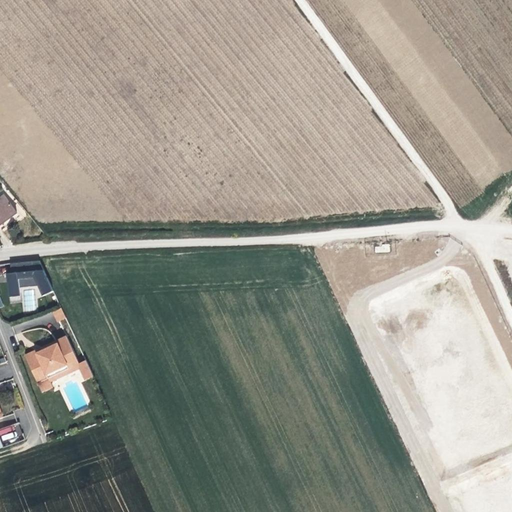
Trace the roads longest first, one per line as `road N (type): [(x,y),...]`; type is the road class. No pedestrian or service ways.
road 1 (track): [(79,246),(459,223),(511,229)]
road 2 (track): [(299,0),(459,223)]
